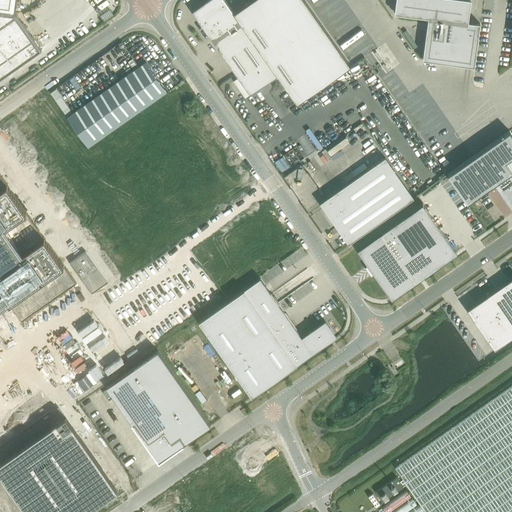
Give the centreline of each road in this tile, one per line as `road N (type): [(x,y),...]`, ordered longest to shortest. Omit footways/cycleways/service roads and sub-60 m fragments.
road 1 (unclassified): [(375,333),(147,7)]
road 2 (unclassified): [(317,494),(511,359)]
road 3 (unclassified): [(121,511),(270,406)]
road 4 (unclassified): [(147,7),(0,113)]
road 5 (unclassified): [(375,333),(511,237)]
road 6 (unclassified): [(270,406),(375,333)]
